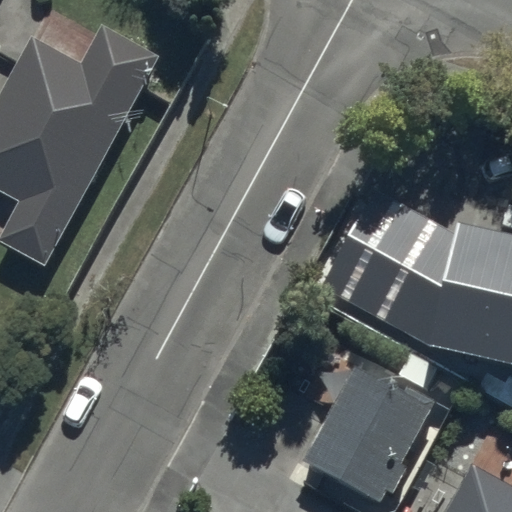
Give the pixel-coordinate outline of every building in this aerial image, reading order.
[(0,230),(0,243),(45,267),(160,53),(101,22),(80,62),(30,36),(0,91),(0,189),(17,199),(0,230)] [(422,349),(511,368),(511,241),(453,229),(374,190),(316,283),(422,349)] [(287,476),(350,511),(391,511),(448,414),(353,360),(287,476)] [(462,478),(499,407),(470,392),(433,462),(462,478)] [(426,511),(511,511),(511,486),(472,465),(445,511),(433,511),(428,509),(426,511)]
